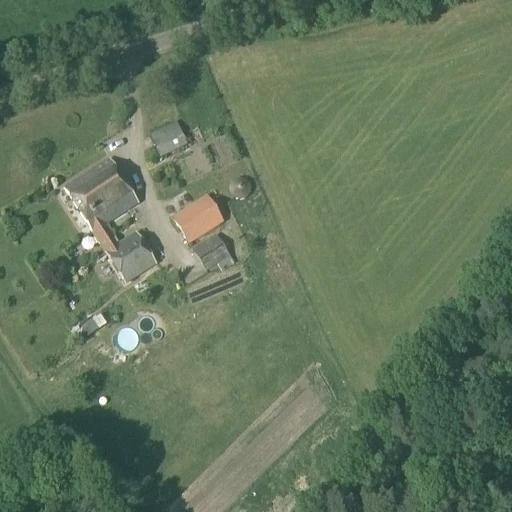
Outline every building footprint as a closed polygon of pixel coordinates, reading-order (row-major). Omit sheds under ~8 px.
[(158,160),(185,148),(174,125),(147,137),(158,160)] [(118,246),(105,226),(137,205),(109,161),(63,190),(123,285),(154,266),(135,235),(118,246)] [(237,201),(238,201),(239,201),(240,201),(241,201),(242,201),(243,200),(244,200),(245,199),(246,199),(246,198),(247,197),(248,196),(248,195),(249,194),(249,193),(249,192),(249,191),(249,190),(249,189),(249,188),(249,187),(248,186),(248,185),(247,184),(247,183),(246,183),(246,182),(245,182),(245,181),(244,181),(243,181),(243,180),(242,180),(241,180),(240,180),(239,179),(238,179),(237,179),(237,180),(236,180),(235,180),(234,180),(233,181),(232,181),(231,182),(231,183),(230,183),(229,184),(229,185),(228,186),(228,187),(228,188),(227,188),(227,189),(227,190),(227,191),(227,192),(228,193),(228,194),(228,195),(229,196),(229,197),(230,197),(230,198),(231,198),(231,199),(232,199),(232,200),(233,200),(234,200),(234,201),(235,201),(236,201),(237,201)] [(187,247),(222,225),(204,199),(170,220),(187,247)] [(68,210),(22,234),(36,261),(82,237),(68,210)] [(214,278),(237,263),(229,249),(205,264),(214,278)] [(86,339),(97,332),(90,322),(79,329),(86,339)]
